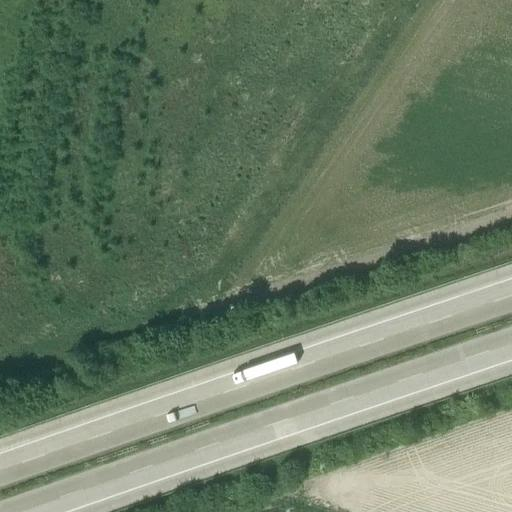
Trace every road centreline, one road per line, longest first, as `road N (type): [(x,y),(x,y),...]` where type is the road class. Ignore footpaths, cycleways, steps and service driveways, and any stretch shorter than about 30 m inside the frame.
road 1 (motorway): [(511,297),(0,473)]
road 2 (motorway): [(26,511),(511,346)]
